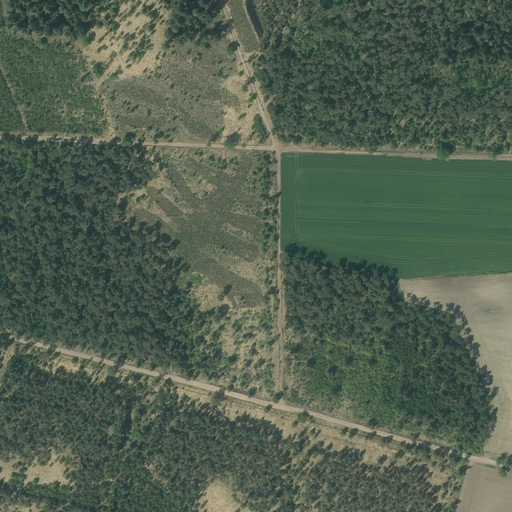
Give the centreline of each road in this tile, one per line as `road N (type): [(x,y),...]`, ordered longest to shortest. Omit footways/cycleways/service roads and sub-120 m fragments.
road 1 (track): [(275,148),(0,137)]
road 2 (track): [(278,406),(511,466)]
road 3 (track): [(92,358),(278,406)]
road 4 (track): [(219,0),(275,148)]
